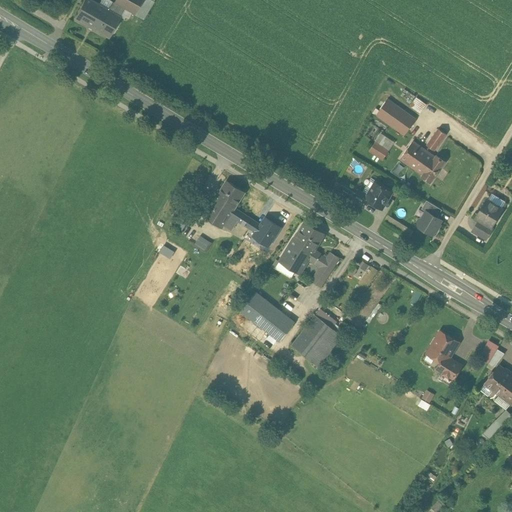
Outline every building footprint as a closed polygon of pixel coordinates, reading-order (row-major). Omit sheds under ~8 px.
[(106,9),(90,0),(84,0),(75,18),(109,37),(120,17),(109,11),(106,9)] [(115,0),(114,3),(125,9),(144,19),(154,0),(115,0)] [(125,9),(114,3),(111,7),(109,11),(120,17),(125,9)] [(421,112),(427,103),(416,96),(410,106),(421,112)] [(416,119),(388,99),(376,115),(404,135),(416,119)] [(438,129),(427,145),(434,150),(446,134),(438,129)] [(389,150),(376,141),(369,150),(383,159),(389,150)] [(435,157),(413,141),(400,159),(423,174),(421,176),(430,183),(446,161),(437,154),(435,157)] [(245,191),(227,180),(204,216),(222,228),(229,215),(235,207),(245,191)] [(376,182),(368,195),(358,189),(357,193),(356,193),(355,196),(365,202),(367,199),(382,208),(392,192),(376,182)] [(356,193),(342,184),(337,192),(352,202),(355,196),(356,193)] [(502,209),(487,199),(476,218),(480,221),(491,227),(502,209)] [(442,209),(427,200),(422,208),(426,211),(427,210),(438,217),(442,209)] [(235,207),(229,216),(250,229),(255,221),(235,207)] [(438,217),(427,210),(426,211),(422,218),(419,219),(417,222),(418,224),(417,226),(433,235),(436,230),(436,231),(440,224),(439,224),(442,220),(438,217)] [(261,224),(253,236),(268,246),(281,227),(265,217),(261,224)] [(411,234),(414,228),(392,218),(390,224),(411,234)] [(491,227),(480,221),(473,231),(486,239),(493,228),(491,227)] [(325,233),(305,222),(295,238),(315,250),(325,233)] [(200,234),(195,244),(205,250),(211,241),(200,234)] [(295,238),(294,237),(279,261),(300,274),(309,259),(315,250),(295,238)] [(164,244),(160,251),(169,256),(173,250),(164,244)] [(321,254),(315,250),(309,259),(321,266),(326,258),(320,254),(321,254)] [(321,266),(311,281),(321,287),(340,258),(330,252),(326,258),(321,266)] [(270,321),(247,304),(241,311),(281,341),(286,334),(270,321)] [(294,323),(278,310),(270,321),(286,334),(294,323)] [(342,335),(315,314),(291,345),(318,366),(342,335)] [(458,341),(441,331),(428,352),(436,357),(438,357),(445,361),(446,362),(449,357),(451,358),(450,355),(458,341)] [(505,353),(498,348),(489,363),(495,366),(505,353)] [(451,358),(449,357),(446,362),(445,361),(439,370),(453,378),(461,365),(451,358)] [(511,377),(511,374),(499,365),(494,371),(491,372),(489,374),(490,377),(486,382),(500,393),(511,377)] [(511,402),(511,377),(500,393),(511,403),(511,402)] [(427,388),(423,397),(431,401),(435,392),(427,388)] [(422,398),(419,404),(428,409),(431,403),(422,398)] [(496,419),(483,433),(489,439),(502,425),(496,419)]
